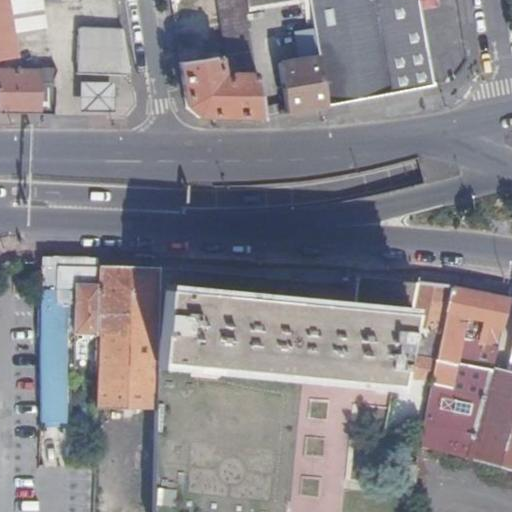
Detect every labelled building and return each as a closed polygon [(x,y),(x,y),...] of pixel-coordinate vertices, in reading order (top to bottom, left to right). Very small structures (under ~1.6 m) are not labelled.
[(0,0),(0,37),(16,35),(47,31),(43,6),(61,4),(60,0),(0,0)] [(244,0),(219,0),(228,56),(253,53),(244,0)] [(309,0),(247,0),(249,11),(310,2),(309,0)] [(319,58),(326,107),(392,95),(375,0),(309,0),(310,2),(314,30),(317,47),(319,58)] [(434,87),(418,0),(375,0),(392,95),(434,87)] [(77,77),(130,80),(123,32),(78,30),(77,77)] [(305,49),(317,47),(314,30),(303,32),(305,49)] [(0,37),(0,62),(19,60),(16,35),(0,37)] [(188,108),(198,117),(262,119),(253,53),(228,56),(181,63),(188,108)] [(279,64),(287,114),(326,107),(319,58),(299,61),(298,56),(291,57),(291,62),(279,64)] [(0,65),(0,101),(2,116),(57,117),(57,90),(54,86),(60,71),(38,71),(38,74),(1,73),(0,66),(0,65)] [(118,85),(84,84),(83,113),(117,114),(118,85)] [(99,270),(42,269),(39,348),(41,348),(40,385),(39,425),(41,425),(63,427),(64,362),(56,362),(57,305),(74,306),(73,337),(97,337),(99,270)] [(158,272),(99,270),(97,337),(99,337),(98,409),(156,411),(158,272)] [(236,278),(158,272),(156,411),(153,511),(283,511),(285,502),(288,502),(299,378),(305,306),(307,284),(236,278)] [(417,286),(357,280),(353,312),(347,383),(347,385),(390,389),(390,386),(395,387),(403,351),(417,286)] [(511,293),(454,281),(452,290),(511,302),(511,300),(511,293)] [(452,290),(417,286),(403,351),(426,356),(425,363),(428,363),(428,366),(417,365),(413,382),(431,386),(442,333),(452,290)] [(511,302),(452,290),(442,333),(431,386),(418,448),(470,462),(494,369),(511,302)] [(347,383),(353,312),(305,306),(299,378),(347,383)] [(511,355),(507,373),(494,369),(470,462),(511,473),(511,355)] [(415,492),(417,469),(407,468),(405,491),(415,492)]
